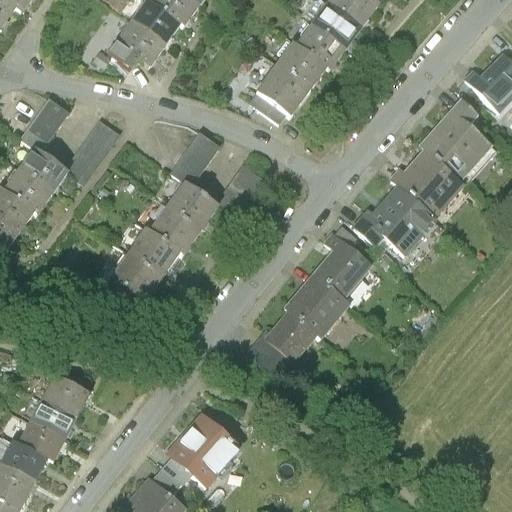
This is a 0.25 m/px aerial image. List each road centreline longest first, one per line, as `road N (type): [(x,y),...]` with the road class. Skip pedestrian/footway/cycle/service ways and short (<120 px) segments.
road 1 (residential): [(336,188),(75,511)]
road 2 (residential): [(336,188),(197,116),(20,67)]
road 3 (residential): [(498,0),(336,188)]
